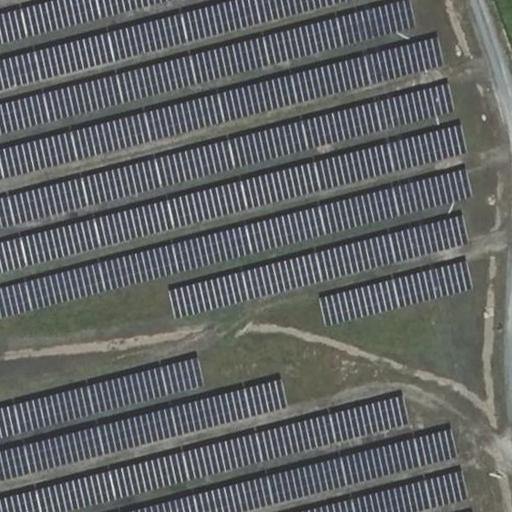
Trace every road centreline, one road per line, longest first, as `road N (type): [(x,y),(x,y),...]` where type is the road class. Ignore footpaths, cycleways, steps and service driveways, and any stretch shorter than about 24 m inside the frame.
road 1 (track): [(0,396),(210,342),(262,304),(511,239)]
road 2 (track): [(502,450),(415,391),(378,389),(0,486)]
road 3 (track): [(511,419),(466,391),(316,337),(231,327),(0,353)]
road 4 (track): [(511,155),(0,282)]
road 5 (track): [(501,55),(0,189)]
road 6 (track): [(0,96),(375,0)]
road 7 (track): [(263,511),(511,453)]
